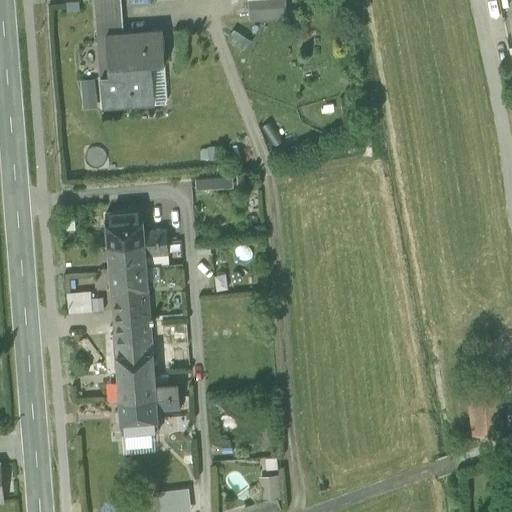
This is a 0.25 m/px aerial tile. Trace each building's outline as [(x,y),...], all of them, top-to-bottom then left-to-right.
[(123,0),(98,0),(99,18),(124,16),(123,0)] [(250,0),(252,12),(288,10),(287,0),(250,0)] [(99,18),(100,30),(108,29),(125,28),(124,16),(99,18)] [(154,58),(166,58),(167,57),(164,26),(125,28),(108,29),(110,62),(154,58)] [(110,62),(108,29),(100,30),(103,71),(111,71),(110,62)] [(156,98),(154,58),(110,62),(111,71),(103,71),(105,101),(156,98)] [(154,58),(156,98),(166,97),(169,93),(166,58),(154,58)] [(233,171),(198,175),(199,184),(234,180),(233,171)] [(144,204),(107,207),(109,240),(145,237),(144,225),(145,225),(144,204)] [(168,223),(156,224),(157,236),(158,236),(169,236),(168,223)] [(145,225),(147,250),(159,249),(158,236),(157,236),(156,224),(145,225)] [(147,250),(145,225),(144,225),(145,237),(109,240),(111,263),(148,260),(147,250)] [(169,236),(158,236),(159,249),(170,248),(169,236)] [(148,260),(111,263),(115,317),(155,314),(155,312),(152,312),(149,277),(148,262),(148,260)] [(162,261),(148,262),(149,277),(163,276),(162,261)] [(89,284),(68,286),(69,305),(90,303),(89,284)] [(155,314),(115,317),(119,373),(156,370),(152,317),(155,317),(155,314)] [(159,405),(157,380),(156,370),(119,373),(121,395),(157,392),(158,405),(159,405)] [(180,378),(169,379),(170,391),(181,391),(180,378)] [(157,380),(159,405),(170,404),(169,391),(170,391),(169,379),(157,380)] [(499,381),(470,384),(475,431),(503,428),(499,381)] [(170,391),(169,391),(170,404),(182,403),(181,391),(170,391)] [(157,392),(121,395),(123,428),(157,426),(160,425),(159,405),(158,405),(157,392)] [(158,443),(157,426),(123,428),(125,446),(158,443)] [(284,504),(278,468),(262,471),(266,495),(245,499),(247,511),(284,504)] [(157,489),(160,510),(183,507),(180,486),(157,489)]
